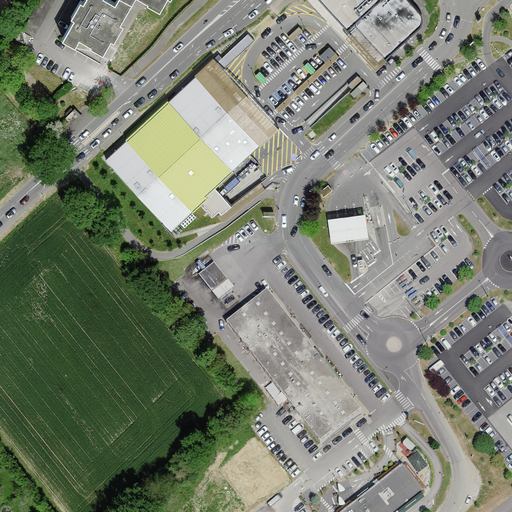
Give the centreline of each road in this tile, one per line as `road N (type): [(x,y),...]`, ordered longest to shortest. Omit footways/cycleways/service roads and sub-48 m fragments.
road 1 (unclassified): [(377,332),(339,301),(303,254),(292,230),(292,196),(304,175),(452,33),(461,0)]
road 2 (secondary): [(0,218),(232,2)]
road 3 (unclassified): [(450,511),(459,488),(456,451),(397,365)]
